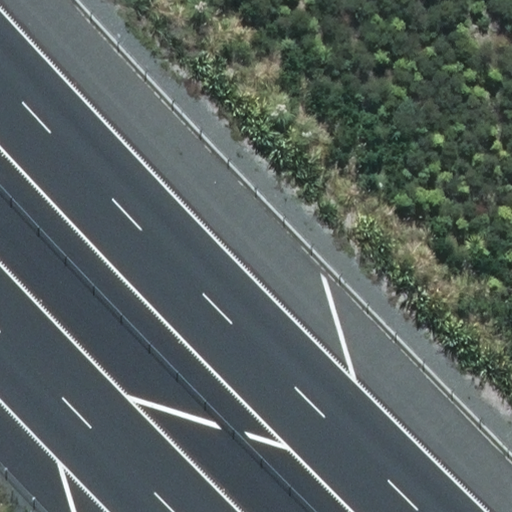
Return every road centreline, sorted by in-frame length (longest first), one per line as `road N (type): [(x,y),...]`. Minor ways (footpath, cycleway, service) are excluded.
road 1 (motorway): [(0,71),(99,189),(436,511)]
road 2 (motorway): [(181,511),(0,325)]
